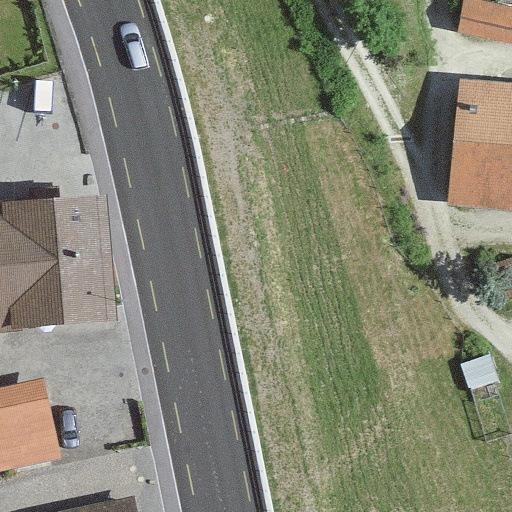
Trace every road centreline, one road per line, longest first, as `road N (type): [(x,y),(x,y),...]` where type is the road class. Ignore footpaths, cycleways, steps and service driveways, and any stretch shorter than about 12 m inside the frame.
road 1 (secondary): [(106,0),(147,148),(221,511)]
road 2 (track): [(409,160),(463,295),(511,346)]
road 3 (residential): [(324,0),(409,160)]
